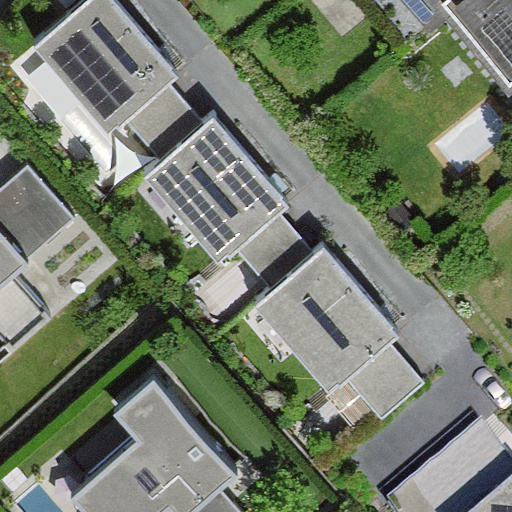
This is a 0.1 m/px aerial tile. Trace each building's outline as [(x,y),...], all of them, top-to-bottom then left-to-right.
[(119,0),(83,0),(33,41),(109,132),(127,118),(169,82),(180,73),(119,0)] [(511,89),(511,87),(511,0),(376,0),(407,38),(445,7),(511,89)] [(203,121),(169,82),(127,118),(160,157),(203,121)] [(160,157),(143,172),(221,263),(237,249),(280,213),(292,203),(214,112),(203,121),(160,157)] [(30,169),(0,195),(0,283),(74,218),(30,169)] [(312,250),(280,213),(237,249),(269,286),(312,250)] [(269,286),(254,299),(330,389),(346,376),(388,341),(401,330),(325,240),(312,250),(269,286)] [(424,382),(388,341),(346,376),(382,418),(424,382)] [(138,432),(73,492),(91,511),(159,511),(170,502),(178,511),(189,511),(239,465),(156,371),(115,409),(138,432)] [(511,511),(511,490),(486,511),(511,511)]
